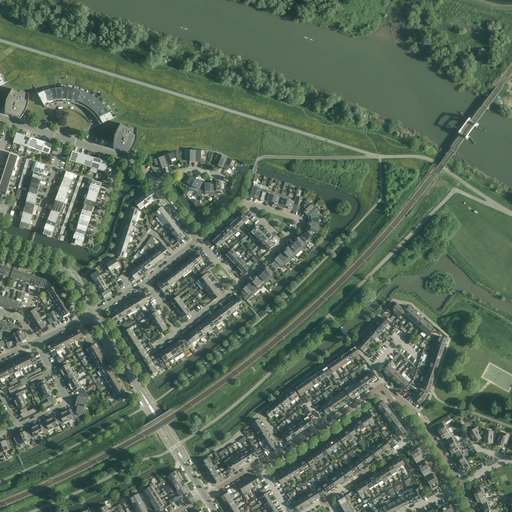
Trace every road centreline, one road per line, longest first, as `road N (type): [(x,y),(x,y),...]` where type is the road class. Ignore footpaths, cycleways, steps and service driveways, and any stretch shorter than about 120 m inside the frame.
road 1 (tertiary): [(205,495),(93,313)]
road 2 (residential): [(35,342),(68,402),(18,426)]
road 3 (tertiary): [(93,313),(58,264),(0,245)]
